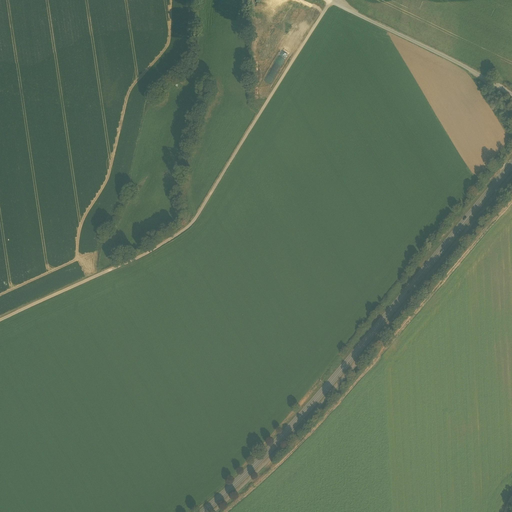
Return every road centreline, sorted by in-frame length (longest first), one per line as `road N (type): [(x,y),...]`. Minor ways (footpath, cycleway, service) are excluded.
road 1 (track): [(330,2),(191,222),(163,244),(0,324)]
road 2 (primary): [(511,164),(321,393),(203,511)]
road 3 (track): [(511,94),(330,2)]
